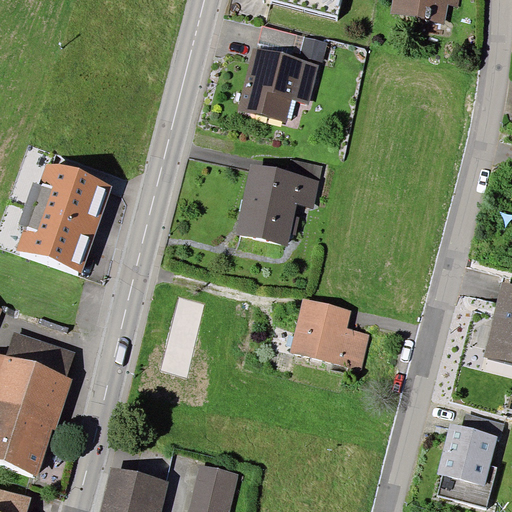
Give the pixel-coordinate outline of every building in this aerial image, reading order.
[(428,20),(439,22),(442,0),(395,0),(393,13),(407,16),(407,19),(423,22),(424,23),(425,24),(427,23),(428,20)] [(297,37),(262,28),(258,45),(293,53),(297,37)] [(304,39),(299,59),(323,65),(328,45),(304,39)] [(304,107),(313,74),(253,59),(240,110),(289,123),(294,105),(304,107)] [(320,170),(289,163),(285,181),(251,174),(238,238),(282,248),(292,204),(308,207),(312,187),(316,188),(320,170)] [(24,255),(79,274),(106,197),(51,178),(24,255)] [(511,293),(505,292),(486,369),(511,375),(511,293)] [(355,372),(363,340),(335,333),(339,316),(304,308),(292,357),(355,372)] [(0,469),(31,480),(71,358),(12,339),(5,364),(0,362),(0,469)] [(500,429),(464,420),(460,434),(452,432),(440,479),(477,489),(490,442),(497,444),(500,429)] [(230,511),(238,479),(201,471),(192,511),(230,511)] [(157,511),(163,489),(118,479),(110,511),(157,511)] [(0,511),(21,511),(23,506),(0,499),(0,511)]
